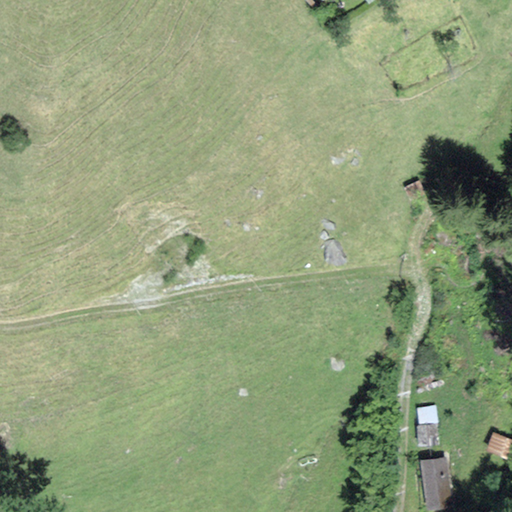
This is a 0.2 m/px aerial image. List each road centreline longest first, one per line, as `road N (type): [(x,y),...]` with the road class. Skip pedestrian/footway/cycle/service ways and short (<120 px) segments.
road 1 (track): [(399,511),(408,368),(424,314),(420,277),(412,271),(0,320)]
road 2 (track): [(511,209),(469,186),(446,194),(422,225),(412,271)]
